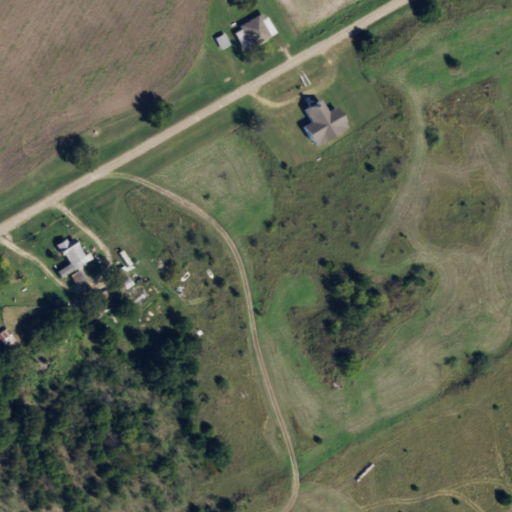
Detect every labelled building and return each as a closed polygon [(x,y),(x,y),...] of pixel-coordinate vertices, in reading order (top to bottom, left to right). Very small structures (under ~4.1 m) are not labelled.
[(256,46),(245,24),(265,13),(276,35),(256,46)] [(221,51),(231,46),(225,34),(215,39),(221,51)] [(309,125),(313,123),(307,108),(330,100),(338,120),(351,115),(357,131),(317,146),(309,125)] [(60,244),(71,238),(74,244),(80,241),(92,263),(75,272),(60,244)] [(26,291),(14,279),(28,266),(40,278),(26,291)] [(77,287),(87,282),(81,271),(71,277),(77,287)] [(0,341),(6,351),(16,343),(6,330),(0,334),(0,341)]
